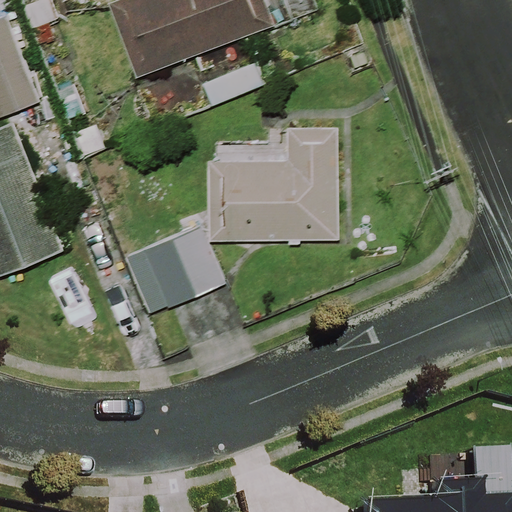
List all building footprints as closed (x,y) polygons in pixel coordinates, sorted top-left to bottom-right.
[(110,0),(63,0),(64,12),(111,8),(110,0)] [(277,22),(269,0),(113,0),(139,72),(277,22)] [(38,105),(7,20),(0,22),(0,117),(0,119),(38,105)] [(262,86),(253,62),(204,81),(213,105),(262,86)] [(78,63),(51,73),(85,158),(112,147),(78,63)] [(0,274),(68,245),(16,124),(0,130),(0,274)] [(339,129),(292,128),(292,161),(214,160),(213,236),(337,238),(339,129)] [(223,283),(200,226),(128,255),(151,312),(223,283)] [(425,486),(426,503),(353,507),(353,511),(504,511),(504,499),(472,500),(471,483),(425,486)]
